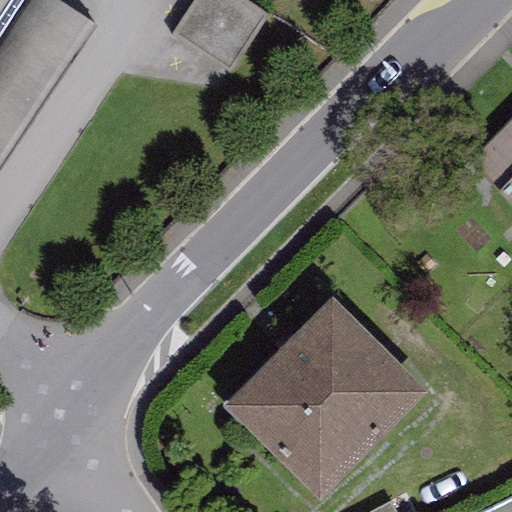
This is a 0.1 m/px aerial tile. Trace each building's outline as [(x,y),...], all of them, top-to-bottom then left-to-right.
[(0,0),(0,199),(101,39),(37,0),(0,0)] [(227,0),(208,0),(184,37),(234,70),(264,24),(227,0)] [(511,119),(468,163),(511,206),(511,119)] [(511,419),(358,231),(182,424),(236,511),(365,511),(511,434),(511,419)] [(511,511),(511,502),(491,511),(511,511)]
